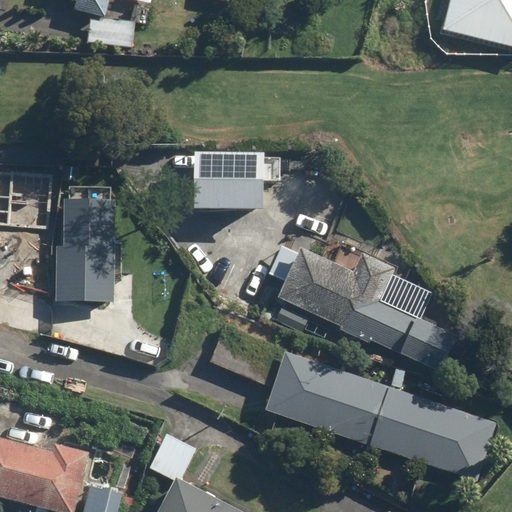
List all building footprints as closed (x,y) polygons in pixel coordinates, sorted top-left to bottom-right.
[(78,0),(82,1),(80,12),(109,19),(113,0),(78,0)] [(295,0),(287,33),(353,49),(364,0),(295,0)] [(511,0),(450,0),(444,25),(511,43),(511,0)] [(89,42),(133,47),(135,23),(91,18),(89,42)] [(202,151),(198,207),(270,212),(274,156),(202,151)] [(0,225),(8,226),(12,173),(0,172),(0,225)] [(12,173),(8,226),(48,229),(51,176),(12,173)] [(55,302),(114,302),(115,200),(64,199),(63,246),(55,246),(55,302)] [(291,282),(285,295),(367,336),(399,272),(316,231),(303,257),(282,247),(270,272),(291,282)] [(289,349),(269,408),(478,482),(499,423),(289,349)] [(57,450),(0,437),(0,497),(66,511),(78,511),(92,453),(58,445),(57,450)] [(180,481),(163,511),(246,511),(181,478),(180,481)] [(123,511),(127,492),(92,485),(86,511),(123,511)]
